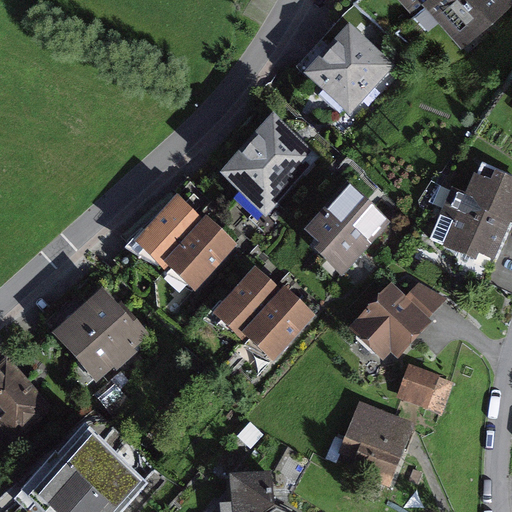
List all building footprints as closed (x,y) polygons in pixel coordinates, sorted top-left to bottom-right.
[(404,0),(414,12),(426,1),(427,0),(404,0)] [(427,0),(426,1),(461,41),(509,0),(427,0)] [(401,71),(350,23),(305,69),(356,118),(401,71)] [(317,156),(273,119),(222,178),(267,216),(317,156)] [(511,224),(511,181),(477,168),(446,251),(492,268),(509,223),(511,224)] [(385,224),(349,194),(311,238),(325,251),(321,255),(343,273),(385,224)] [(163,270),(168,265),(202,228),(178,206),(139,247),(163,270)] [(202,228),(168,265),(193,289),(233,246),(207,223),(202,228)] [(241,341),(246,336),(280,299),(256,277),(217,318),(241,341)] [(427,318),(443,301),(425,283),(409,300),(391,284),(350,328),(384,359),(391,352),(400,360),(434,325),(427,318)] [(149,338),(103,289),(55,334),(101,383),(149,338)] [(280,299),(246,336),(271,360),(311,317),(285,294),(280,299)] [(0,368),(0,414),(3,412),(11,421),(43,394),(36,386),(44,380),(21,351),(0,368)] [(456,382),(409,367),(398,399),(445,414),(456,382)] [(416,425),(358,402),(334,465),(391,488),(416,425)] [(89,434),(34,491),(55,511),(114,511),(141,485),(89,434)] [(272,511),(270,474),(228,477),(229,511),(272,511)]
